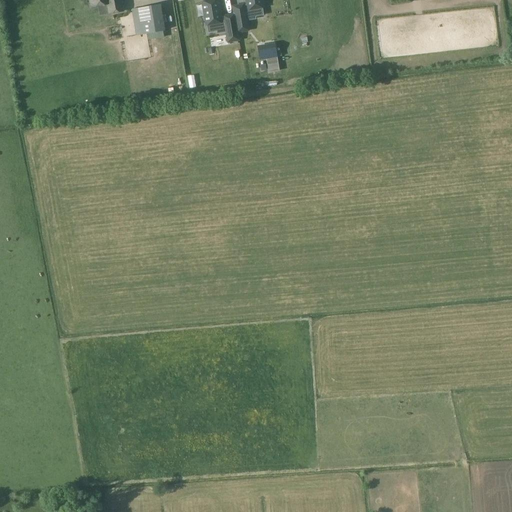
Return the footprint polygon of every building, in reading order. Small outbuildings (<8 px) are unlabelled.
[(90,0),(91,7),(109,4),(111,14),(123,12),(121,0),(90,0)] [(239,32),(236,14),(225,16),(225,17),(222,17),(219,0),(213,0),(203,2),(207,25),(223,22),(225,21),(229,42),(240,40),(239,32)] [(236,14),(239,32),(250,30),(247,10),(249,9),(249,10),(265,7),(263,0),(247,0),(249,5),(246,5),(246,4),(234,6),(236,14)] [(160,5),(132,10),(136,36),(164,31),(160,5)] [(180,26),(170,28),(171,35),(178,34),(178,38),(182,37),(180,26)] [(258,49),(259,60),(276,57),(275,46),(258,49)] [(257,65),(257,58),(247,58),(248,66),(257,65)] [(254,66),(255,82),(272,81),(271,65),(254,66)]
